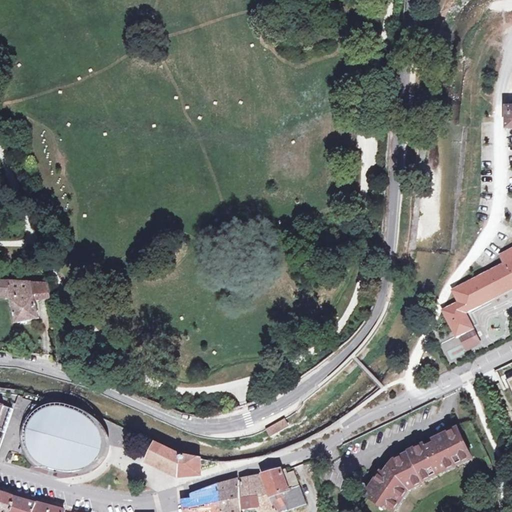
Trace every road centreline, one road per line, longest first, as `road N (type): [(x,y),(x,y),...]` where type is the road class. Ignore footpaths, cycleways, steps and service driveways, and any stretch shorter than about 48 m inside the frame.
road 1 (unclassified): [(0,361),(81,376),(204,424),(247,419),(311,383),(362,334),(383,294),(410,0)]
road 2 (unclassified): [(0,469),(137,504),(259,467),(511,353)]
